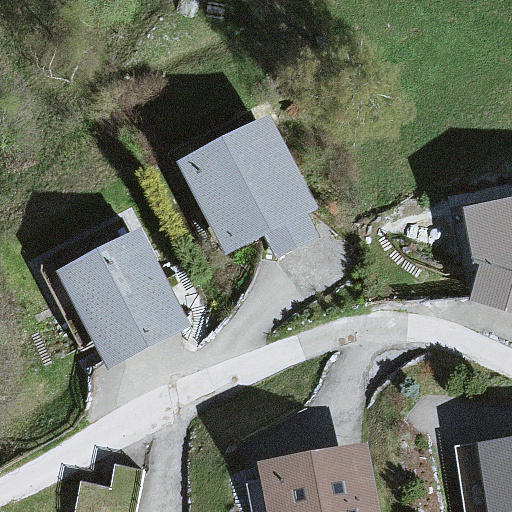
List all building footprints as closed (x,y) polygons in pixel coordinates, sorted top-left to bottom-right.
[(274,126),(186,177),(238,267),(327,215),(274,126)] [(131,204),(49,245),(59,265),(141,223),(131,204)] [(511,212),(468,219),(483,279),(474,308),(511,318),(511,212)] [(139,238),(65,281),(119,373),(192,331),(139,238)] [(384,511),(369,449),(255,477),(264,511),(384,511)] [(511,511),(511,454),(480,459),(487,511),(511,511)]
